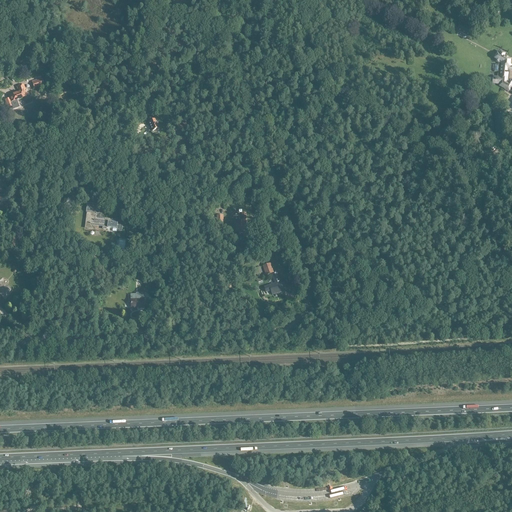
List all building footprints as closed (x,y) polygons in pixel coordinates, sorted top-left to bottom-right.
[(457,31),(470,37),(474,29),(461,22),(457,31)] [(497,60),(496,62),(498,63),(498,66),(497,78),(496,78),(496,84),(500,85),(499,86),(505,89),(505,90),(509,92),(509,91),(511,92),(511,87),(511,85),(511,84),(509,82),(508,83),(506,82),(507,74),(506,73),(507,66),(509,67),(510,61),(510,59),(503,56),(504,55),(500,53),(499,54),(497,53),(496,55),(497,56),(496,59),(497,60)] [(67,75),(66,84),(73,85),(75,76),(67,75)] [(40,79),(31,82),(34,89),(43,86),(40,79)] [(9,98),(5,99),(8,107),(12,106),(13,109),(19,107),(16,100),(23,98),(24,98),(26,104),(32,102),(29,96),(28,96),(27,93),(25,93),(23,87),(24,87),(24,85),(17,87),(18,90),(19,90),(19,91),(8,95),(9,98)] [(502,115),(494,116),(496,134),(504,133),(502,115)] [(156,120),(155,120),(154,116),(150,118),(151,122),(149,122),(152,131),(159,129),(156,120)] [(64,199),(63,205),(69,207),(71,201),(72,197),(65,195),(64,199)] [(10,206),(6,202),(0,208),(0,212),(3,215),(10,206)] [(100,205),(87,203),(86,212),(87,212),(85,228),(93,229),(94,225),(103,226),(103,229),(122,232),(122,226),(118,226),(118,223),(115,223),(115,220),(102,219),(103,214),(99,214),(100,205)] [(246,213),(242,213),(243,221),(236,221),(236,232),(239,232),(239,234),(243,234),(243,237),(247,237),(246,213)] [(274,273),(271,263),(263,266),(266,276),(274,273)] [(275,284),(264,288),(266,292),(271,291),(272,294),(280,291),(280,293),(284,291),(283,289),(286,288),(283,281),(280,282),(277,273),(272,275),(275,284)] [(0,295),(5,300),(13,291),(8,286),(6,286),(3,284),(3,278),(0,278),(0,295)] [(137,295),(131,295),(132,308),(144,307),(144,293),(137,293),(137,295)]
